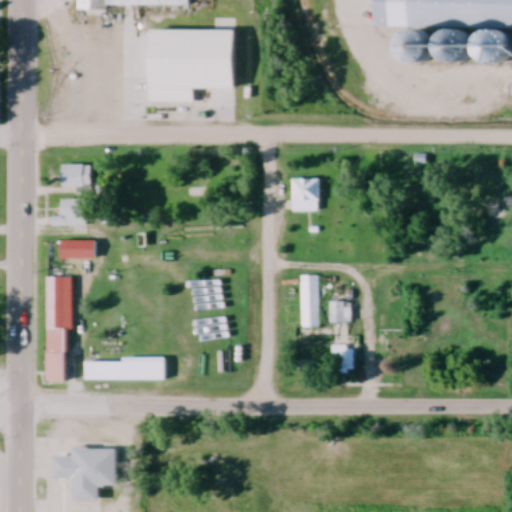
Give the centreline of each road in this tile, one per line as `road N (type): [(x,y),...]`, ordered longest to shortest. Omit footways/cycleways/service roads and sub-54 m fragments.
road 1 (residential): [(511,140),(0,141)]
road 2 (primary): [(22,511),(23,0)]
road 3 (tertiary): [(511,409),(23,408)]
road 4 (residential): [(268,408),(270,141)]
